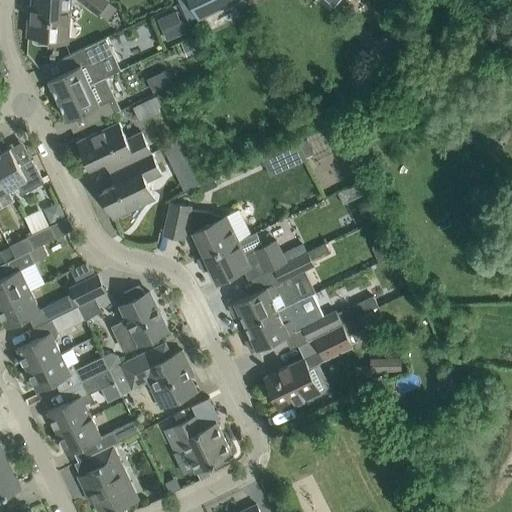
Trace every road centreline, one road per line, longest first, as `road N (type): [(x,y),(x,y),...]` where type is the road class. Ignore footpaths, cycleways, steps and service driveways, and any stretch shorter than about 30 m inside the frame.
road 1 (residential): [(30,104),(85,237),(108,254),(165,266),(183,280),(260,445),(243,483),(176,511)]
road 2 (residential): [(61,511),(0,383)]
